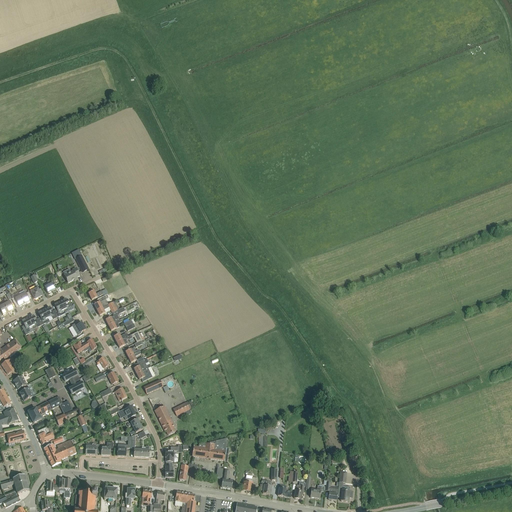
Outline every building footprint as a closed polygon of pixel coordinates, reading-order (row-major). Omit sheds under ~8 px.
[(81,257),(75,260),(82,273),(88,270),(81,257)] [(73,271),(64,276),(68,283),(77,279),(77,278),(80,276),(76,268),(72,270),(73,271)] [(49,285),(44,288),(48,294),(56,290),(52,284),(50,280),(47,282),(49,285)] [(29,289),(33,296),(35,300),(42,297),(36,285),(29,289)] [(92,301),(103,295),(101,292),(95,294),(94,291),(88,294),(92,301)] [(30,302),(29,299),(26,294),(20,296),(24,304),(30,302)] [(14,305),(17,303),(19,307),(24,304),(20,296),(15,299),(14,298),(12,299),(14,305)] [(99,310),(108,305),(107,302),(105,300),(108,299),(107,296),(97,301),(98,303),(94,305),(97,311),(99,310)] [(68,309),(69,312),(74,310),(71,304),(69,305),(66,300),(60,302),(61,305),(64,310),(68,309)] [(4,305),(7,310),(8,313),(14,310),(10,302),(4,305)] [(66,314),(64,310),(61,305),(60,302),(55,305),(57,311),(55,312),(58,318),(66,314)] [(108,305),(99,310),(97,311),(98,313),(98,314),(98,316),(99,316),(100,316),(111,311),(112,314),(117,311),(119,310),(117,307),(114,309),(113,308),(116,304),(115,302),(108,305)] [(8,313),(7,310),(4,305),(0,306),(0,310),(3,315),(8,313)] [(53,320),(58,318),(55,312),(52,313),(50,308),(44,311),(45,313),(48,319),(51,317),(53,320)] [(45,313),(44,311),(38,313),(41,319),(39,320),(41,326),(46,324),(47,324),(50,323),(48,319),(45,313)] [(105,320),(108,326),(110,325),(111,325),(119,320),(117,315),(119,315),(117,311),(112,314),(113,316),(105,320)] [(41,326),(39,320),(36,321),(33,316),(28,319),(29,321),(32,327),(33,330),(37,328),(41,326)] [(72,318),(63,323),(61,324),(61,325),(59,326),(60,326),(57,327),(59,330),(65,327),(74,321),(72,318)] [(22,321),(24,326),(22,327),(26,336),(29,334),(28,333),(30,332),(31,332),(33,331),(33,330),(32,327),(29,321),(28,319),(22,321)] [(126,328),(135,323),(133,319),(131,321),(131,320),(124,324),(126,328)] [(116,329),(119,327),(118,324),(121,323),(119,320),(111,325),(110,325),(108,326),(111,331),(111,332),(116,329)] [(81,334),(81,333),(86,330),(82,323),(77,326),(76,324),(72,326),(78,336),(81,334)] [(134,344),(134,345),(141,341),(143,340),(145,339),(141,333),(139,334),(139,333),(138,332),(128,337),(116,343),(119,348),(128,344),(126,341),(129,340),(134,338),(137,343),(134,344)] [(114,337),(116,343),(128,337),(126,334),(120,337),(119,334),(114,337)] [(0,348),(0,360),(3,358),(4,360),(21,348),(15,340),(1,350),(0,348)] [(90,353),(97,348),(91,340),(84,344),(82,346),(79,342),(73,346),(78,354),(83,350),(84,352),(85,352),(88,350),(90,353)] [(125,353),(128,358),(133,355),(139,352),(138,350),(136,351),(134,348),(125,352),(125,353)] [(131,363),(133,362),(136,361),(135,357),(140,354),(139,352),(133,355),(128,358),(131,363)] [(1,365),(8,375),(16,371),(19,368),(16,364),(12,358),(9,361),(9,360),(1,365)] [(82,365),(84,368),(94,362),(92,358),(82,365)] [(100,364),(104,369),(109,367),(103,358),(96,363),(98,365),(100,364)] [(134,369),(136,375),(151,368),(150,367),(147,368),(145,363),(148,362),(146,359),(139,363),(140,366),(134,369)] [(22,373),(32,367),(29,363),(20,369),(22,373)] [(139,380),(141,379),(146,377),(147,380),(155,376),(154,373),(151,375),(149,371),(152,370),(151,368),(136,375),(139,380)] [(71,379),(73,383),(79,379),(78,376),(75,370),(71,373),(70,371),(66,373),(67,374),(62,377),(65,382),(71,379)] [(112,385),(118,382),(114,373),(108,376),(112,385)] [(103,374),(94,378),(97,382),(105,378),(103,374)] [(22,377),(13,381),(15,385),(16,387),(18,390),(27,385),(22,377)] [(79,379),(73,383),(75,386),(69,389),(72,395),(76,393),(77,394),(81,393),(80,391),(84,389),(79,379)] [(143,388),(147,395),(163,387),(160,380),(144,388),(143,388)] [(22,398),(24,402),(33,397),(28,388),(19,393),(21,396),(21,397),(22,399),(22,398)] [(118,394),(122,400),(127,398),(122,389),(115,393),(116,395),(118,394)] [(11,404),(7,397),(5,398),(0,401),(0,411),(5,410),(4,408),(11,404)] [(57,398),(49,402),(52,409),(59,406),(64,415),(73,410),(68,401),(63,404),(60,399),(58,400),(57,398)] [(94,409),(99,406),(96,400),(91,403),(94,409)] [(33,424),(36,423),(41,420),(38,414),(41,413),(42,415),(50,410),(47,403),(28,413),(33,424)] [(176,417),(190,410),(186,403),(173,409),(176,417)] [(118,408),(117,406),(107,411),(104,405),(101,406),(105,415),(109,412),(118,408)] [(123,410),(128,419),(135,415),(131,406),(123,410)] [(168,436),(176,432),(174,428),(175,428),(164,406),(154,411),(154,412),(155,411),(165,433),(166,432),(168,436)] [(0,416),(0,426),(7,423),(8,425),(18,421),(13,409),(4,413),(5,414),(0,416)] [(67,421),(64,415),(56,419),(59,426),(63,424),(63,423),(67,421)] [(81,427),(82,427),(86,425),(82,416),(77,418),(81,427)] [(131,425),(133,428),(140,425),(137,419),(127,425),(128,427),(131,425)] [(140,425),(133,428),(134,431),(130,433),(131,435),(135,433),(136,433),(143,430),(140,425)] [(42,445),(44,444),(49,442),(49,441),(54,438),(52,434),(46,436),(43,430),(38,432),(40,436),(38,436),(40,440),(39,440),(40,440),(40,441),(40,442),(42,445)] [(9,443),(9,444),(11,444),(26,439),(23,431),(7,436),(9,443)] [(118,445),(117,456),(117,457),(125,457),(126,449),(124,449),(124,448),(131,449),(131,444),(131,442),(132,437),(128,437),(128,445),(124,445),(120,445),(118,445)] [(211,460),(224,462),(224,459),(226,448),(227,439),(216,442),(205,444),(205,443),(199,445),(198,447),(194,447),(192,457),(206,459),(211,460)] [(55,451),(56,454),(60,461),(76,454),(72,443),(71,444),(69,441),(57,447),(58,449),(55,451)] [(102,448),(101,456),(110,456),(110,449),(113,449),(113,443),(106,443),(106,448),(102,448)] [(55,451),(58,449),(55,451),(53,445),(44,449),(48,458),(56,454),(55,451)] [(86,455),(96,455),(96,454),(99,454),(99,445),(92,445),(92,447),(86,447),(86,455)] [(141,450),(141,455),(141,458),(149,458),(149,451),(149,446),(146,446),(145,448),(142,448),(142,450),(141,450)] [(165,452),(165,455),(165,458),(166,458),(166,462),(173,462),(173,458),(173,452),(178,452),(178,453),(181,453),(182,449),(182,446),(178,446),(178,448),(171,448),(171,451),(165,451),(165,452)] [(61,463),(60,461),(56,454),(48,458),(52,467),(61,463)] [(186,481),(186,479),(187,471),(190,471),(191,465),(188,465),(188,467),(181,466),(179,480),(186,481)] [(164,474),(164,477),(165,477),(165,478),(173,478),(173,471),(173,467),(166,467),(165,471),(165,474),(164,474)] [(223,480),(221,488),(231,489),(233,481),(229,480),(230,472),(224,472),(223,480)] [(15,485),(15,487),(27,483),(25,476),(13,479),(13,480),(1,484),(3,490),(8,489),(7,487),(15,485)] [(251,492),(252,490),(253,484),(257,485),(258,479),(252,478),(253,477),(246,476),(245,483),(244,483),(243,491),(251,492)] [(337,501),(337,499),(338,488),(330,488),(331,478),(327,477),(326,491),(329,491),(328,500),(337,501)] [(59,493),(64,494),(65,480),(59,480),(59,486),(56,486),(56,492),(59,492),(59,493)] [(65,480),(64,494),(64,498),(70,498),(70,493),(73,493),(73,487),(70,487),(71,481),(65,480)] [(263,494),(270,495),(272,483),(268,482),(267,486),(264,486),(263,494)] [(29,491),(28,488),(27,483),(15,487),(17,494),(29,491)] [(47,492),(52,493),(53,491),(56,492),(56,486),(53,486),(53,483),(47,483),(47,492)] [(348,502),(349,500),(350,491),(342,490),(343,483),(339,483),(337,498),(341,498),(341,502),(348,502)] [(291,498),(291,493),(286,492),(286,490),(286,489),(286,487),(280,486),(279,488),(278,496),(285,497),(291,498)] [(299,491),(296,490),(294,499),(301,500),(301,495),(302,496),(304,487),(299,486),(298,488),(299,489),(299,491)] [(317,491),(311,490),(310,498),(320,499),(322,486),(318,486),(317,491)] [(127,489),(126,505),(131,505),(131,500),(134,500),(135,490),(134,489),(132,488),(131,490),(130,489),(130,490),(127,489)] [(105,489),(104,500),(108,500),(108,503),(112,503),(112,501),(116,501),(117,490),(105,489)] [(152,492),(143,490),(142,498),(141,505),(148,507),(148,506),(150,506),(152,492)] [(20,501),(18,495),(17,496),(15,492),(3,498),(2,495),(0,496),(0,504),(3,503),(4,506),(5,509),(20,501)] [(95,498),(97,498),(97,493),(92,492),(92,494),(79,493),(79,496),(76,496),(74,511),(97,511),(98,511),(94,511),(95,507),(96,507),(96,502),(95,502),(95,498)] [(157,492),(156,499),(156,504),(159,505),(160,500),(164,500),(165,494),(157,492)] [(174,506),(182,507),(181,511),(194,511),(196,502),(194,502),(195,495),(177,493),(174,506)] [(46,510),(46,511),(52,511),(52,510),(51,510),(50,501),(47,502),(47,501),(41,501),(42,511),(46,510)]
